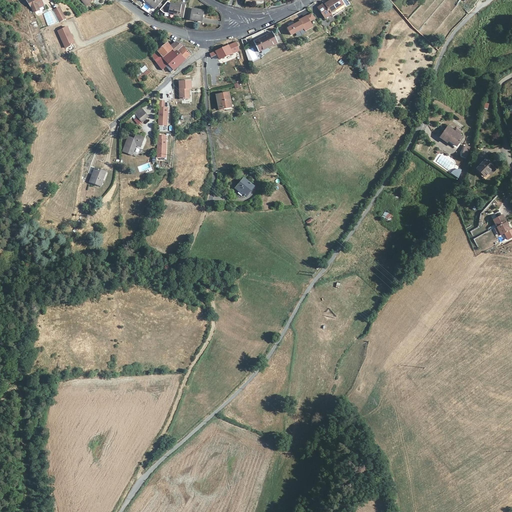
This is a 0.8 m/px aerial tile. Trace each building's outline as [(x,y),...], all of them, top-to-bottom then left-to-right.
[(42,3),(41,0),(26,0),(31,6),(33,12),(39,10),(38,8),(45,6),(44,3),(42,3)] [(142,0),(145,2),(146,1),(155,9),(157,6),(159,7),(161,5),(160,3),(162,1),(161,0),(142,0)] [(351,5),(347,0),(332,0),(325,5),(324,3),(318,8),(325,19),(332,14),(331,13),(343,5),(346,8),(351,5)] [(185,6),(170,4),(169,12),(180,15),(179,16),(179,17),(183,18),(185,6)] [(346,8),(343,5),(331,13),(332,14),(333,17),(346,8)] [(66,18),(60,8),(54,11),(60,21),(66,18)] [(203,11),(192,9),(191,19),(202,21),(203,11)] [(311,13),(307,16),(310,21),(316,18),(311,13)] [(305,31),(312,27),(310,21),(307,16),(302,18),(303,20),(299,22),(287,28),(291,35),(303,28),(305,31)] [(68,26),(58,31),(66,48),(75,43),(68,26)] [(273,36),(272,32),(264,36),(264,37),(254,42),(256,47),(258,46),(260,51),(277,43),(277,42),(273,36)] [(157,51),(162,57),(163,58),(173,50),(175,52),(177,51),(185,59),(190,54),(182,46),(175,42),(170,46),(167,43),(164,45),(157,51)] [(239,51),(236,42),(228,45),(210,54),(211,57),(217,55),(219,59),(233,54),(239,51)] [(164,45),(162,43),(155,49),(157,51),(164,45)] [(163,58),(162,57),(156,62),(162,70),(166,67),(168,65),(173,70),(185,59),(177,51),(175,52),(173,50),(163,58)] [(156,62),(162,57),(157,51),(151,55),(156,62)] [(151,72),(145,66),(143,67),(139,71),(142,74),(140,76),(137,78),(139,82),(149,73),(150,73),(151,72)] [(191,90),(191,81),(179,82),(180,99),(180,100),(188,100),(187,89),(188,89),(191,90)] [(232,106),(229,93),(216,95),(219,110),(224,109),(223,107),(232,106)] [(164,101),(159,101),(158,125),(167,126),(168,108),(164,108),(164,101)] [(144,111),(140,107),(134,112),(137,117),(144,111)] [(148,117),(144,111),(137,117),(142,122),(148,117)] [(454,132),(448,127),(440,138),(447,143),(449,141),(451,139),(453,141),(452,143),(456,147),(463,138),(459,135),(461,132),(458,130),(457,131),(456,130),(454,132)] [(144,138),(135,134),(134,139),(128,137),(123,151),(132,155),(136,145),(141,147),(144,138)] [(158,135),(157,158),(166,158),(167,140),(166,140),(166,136),(158,135)] [(439,153),(434,161),(447,171),(452,163),(439,153)] [(489,160),(487,158),(477,169),(485,176),(483,178),(485,180),(490,175),(488,173),(492,169),(494,171),(497,168),(489,160)] [(106,172),(95,167),(89,182),(100,186),(106,172)] [(485,176),(477,169),(475,171),(483,178),(485,176)] [(453,173),(452,174),(458,179),(461,173),(456,173),(456,171),(455,171),(454,172),(453,172),(453,173)] [(254,186),(244,179),(236,189),(245,196),(249,192),(253,187),(254,186)] [(245,196),(236,189),(230,195),(232,197),(244,198),(245,196)] [(381,218),(390,223),(394,216),(385,211),(381,218)] [(510,230),(502,214),(493,219),(497,227),(501,235),(510,230)]
